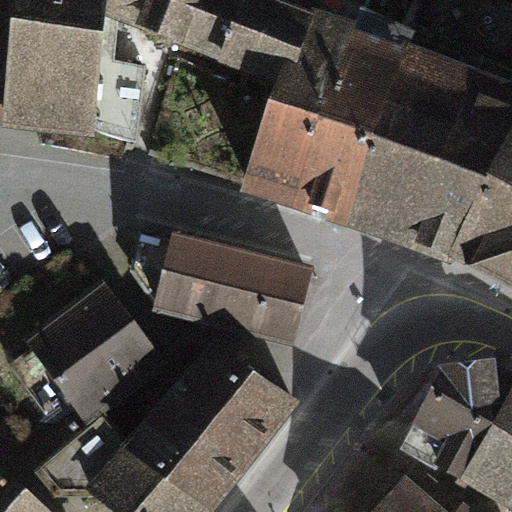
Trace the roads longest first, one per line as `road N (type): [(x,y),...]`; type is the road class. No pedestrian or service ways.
road 1 (residential): [(0,172),(165,196),(315,239),(391,277),(429,318)]
road 2 (tertiary): [(256,511),(388,341),(429,318)]
